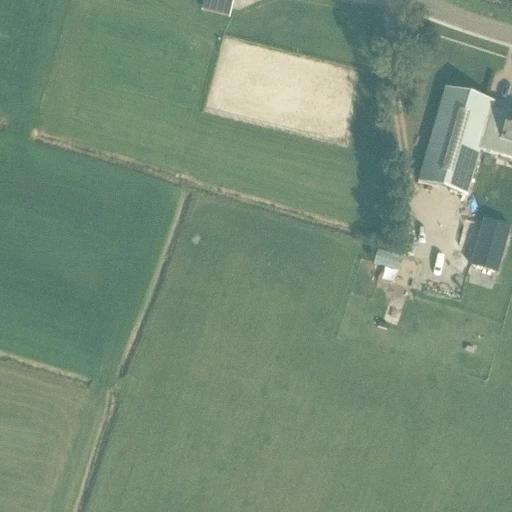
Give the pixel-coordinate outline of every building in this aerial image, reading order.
[(233,0),(203,0),(202,4),(231,11),(233,0)] [(448,92),(420,185),(469,200),(483,152),(498,156),(502,143),(511,145),(511,117),(507,116),(507,117),(491,112),(493,104),(448,92)] [(485,219),(472,266),(498,273),(511,226),(485,219)] [(447,285),(458,287),(466,249),(441,244),(435,273),(409,268),(405,287),(445,296),(447,285)] [(374,254),(372,270),(397,273),(399,257),(374,254)]
